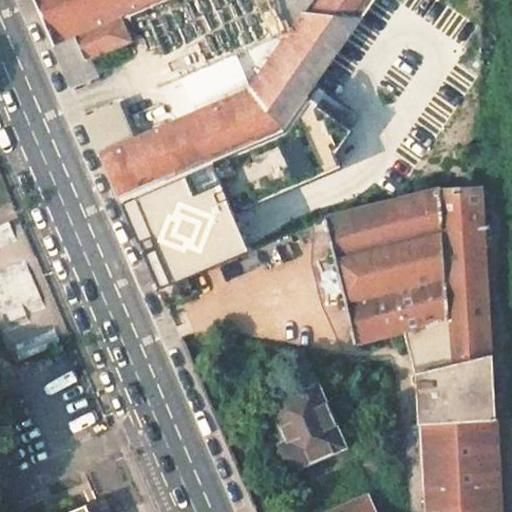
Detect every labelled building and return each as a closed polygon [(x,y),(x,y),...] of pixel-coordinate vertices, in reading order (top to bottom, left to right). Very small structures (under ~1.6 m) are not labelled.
[(175,0),(34,0),(56,50),(122,23),(175,0)] [(373,0),(318,0),(290,43),(253,96),(154,138),(171,177),(277,132),(282,130),(310,91),(373,0)] [(280,0),(280,15),(290,43),(318,0),(280,0)] [(132,46),(122,23),(56,50),(65,71),(73,89),(98,78),(91,63),(132,46)] [(161,180),(120,198),(151,269),(159,287),(185,276),(254,246),(246,227),(238,207),(344,161),(340,146),(355,124),(310,91),(282,130),(277,132),(171,177),(161,180)] [(171,177),(154,138),(134,147),(119,110),(88,124),(101,154),(120,198),(161,180),(171,177)] [(353,338),(372,335),(404,329),(410,354),(413,366),(415,376),(418,421),(496,418),(492,354),(492,348),(490,335),(483,187),(437,188),(324,217),(353,338)] [(0,309),(4,321),(43,309),(28,260),(0,269),(0,309)] [(165,304),(192,293),(185,276),(159,287),(165,304)] [(343,445),(315,381),(271,400),(288,440),(281,443),(279,445),(276,448),(275,452),(275,456),(277,462),(278,463),(284,467),(286,468),(291,468),(343,445)] [(500,507),(496,418),(418,421),(423,511),(435,511),(437,511),(500,507)] [(511,454),(511,419),(501,420),(504,455),(511,454)] [(374,511),(368,496),(330,511),(374,511)] [(89,511),(86,503),(63,511),(89,511)]
